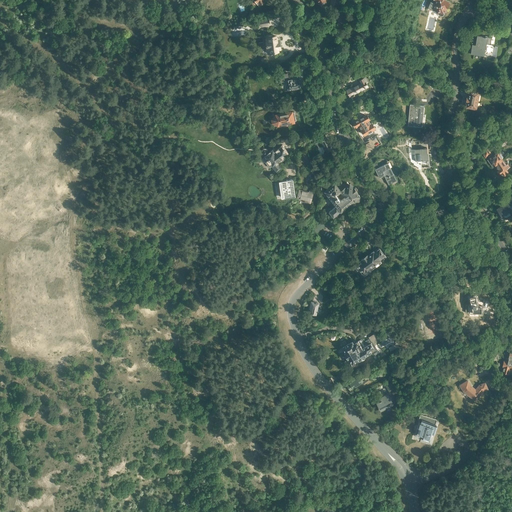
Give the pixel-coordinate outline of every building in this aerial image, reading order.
[(438,13),(438,14),(442,16),(443,15),(444,13),(445,12),(446,11),(447,10),(446,8),(450,1),(447,0),(431,0),(431,1),(428,7),(432,8),(431,10),(438,13)] [(268,17),(259,18),(260,25),(269,23),(268,17)] [(271,49),(272,54),(277,53),(277,51),(281,51),(280,49),(282,49),(281,40),(279,40),(278,35),(275,36),(269,37),(271,42),(269,43),(270,49),(271,49)] [(472,45),(471,54),(484,56),(486,42),(490,42),(490,36),(487,35),(487,37),(477,36),(476,46),(472,45)] [(374,41),(366,44),(369,51),(368,51),(371,57),(377,54),(374,49),(377,48),(374,41)] [(287,84),(288,90),(300,88),(299,80),(297,80),(296,79),(292,80),(292,79),(290,79),(289,73),(279,75),(281,82),(286,81),(287,83),(287,84)] [(361,83),(347,91),(349,96),(358,91),(358,92),(369,86),(367,83),(368,82),(368,81),(365,76),(359,80),(361,83)] [(477,108),(480,91),(469,89),(468,97),(467,97),(466,102),(467,102),(466,106),(472,107),(472,108),(473,108),(473,109),(474,109),(474,108),(475,108),(477,108)] [(410,104),(408,126),(422,127),(424,105),(410,104)] [(272,123),(276,125),(295,122),(295,121),(296,121),(294,112),(293,112),(293,111),(274,115),(271,119),(272,123)] [(360,118),(353,122),(359,131),(361,130),(363,133),(364,134),(365,135),(366,134),(368,133),(369,132),(369,133),(373,131),(372,130),(374,129),(374,127),(373,125),(371,124),(368,120),(369,117),(367,116),(365,115),(363,116),(363,115),(359,117),(360,118)] [(374,136),(370,139),(375,146),(379,143),(374,136)] [(320,140),(325,150),(332,147),(330,143),(329,143),(327,138),(320,140)] [(276,151),(275,149),(272,151),(270,148),(267,151),(266,150),(264,150),(262,151),(262,153),(265,157),(265,158),(276,171),(281,167),(277,162),(287,154),(282,147),(276,151)] [(487,147),(481,152),(485,159),(487,157),(489,159),(487,160),(492,166),(494,165),(502,159),(503,156),(501,153),(498,153),(498,152),(492,156),(491,154),(491,153),(487,147)] [(425,149),(410,150),(410,151),(410,153),(411,154),(414,154),(415,162),(427,161),(425,149)] [(502,159),(494,165),(498,170),(495,172),(499,177),(501,175),(504,179),(510,175),(506,169),(510,167),(508,164),(507,165),(502,159)] [(396,181),(390,168),(388,164),(374,170),(379,179),(384,176),(389,184),(396,181)] [(341,190),(335,183),(331,186),(325,191),(321,186),(318,188),(321,191),(320,191),(319,191),(320,194),(321,194),(322,193),(323,193),(334,207),(329,211),(333,217),(351,203),(352,202),(354,204),(360,199),(359,197),(360,196),(357,192),(357,191),(358,189),(356,187),(354,187),(351,183),(350,184),(350,183),(349,184),(347,180),(343,183),(341,181),(338,184),(342,189),(341,190)] [(290,200),(296,199),(295,198),(296,198),(293,183),(293,182),(293,181),(288,182),(288,183),(288,184),(281,185),(282,185),(277,186),(278,186),(279,194),(284,193),(285,199),(284,199),(284,200),(290,199),(291,200),(290,200)] [(320,194),(319,191),(317,192),(316,192),(314,191),(313,191),(312,191),(309,190),(309,192),(300,190),(298,197),(305,199),(305,202),(309,203),(310,200),(311,201),(311,199),(310,198),(311,193),(313,194),(315,194),(316,194),(318,194),(319,194),(320,194)] [(511,210),(506,200),(501,203),(502,205),(497,208),(499,212),(500,212),(500,213),(501,215),(502,215),(503,216),(503,217),(504,217),(505,217),(506,217),(511,214),(511,213),(511,210)] [(313,228),(317,233),(326,225),(323,221),(314,228),(313,228)] [(382,224),(388,233),(393,230),(387,221),(382,224)] [(371,269),(382,262),(380,260),(381,260),(380,259),(385,255),(380,248),(374,252),(373,250),(368,254),(368,253),(361,258),(361,259),(356,263),(354,265),(357,269),(360,268),(364,275),(371,270),(371,269)] [(470,304),(465,304),(465,312),(482,312),(482,306),(483,306),(483,302),(478,302),(476,294),(469,296),(470,304)] [(316,313),(320,314),(321,310),(317,309),(318,306),(317,306),(318,303),(312,302),(311,305),(309,313),(316,314),(316,313)] [(378,331),(369,337),(373,344),(382,338),(383,335),(380,334),(378,331)] [(355,347),(346,352),(345,352),(348,358),(349,358),(358,352),(358,351),(361,349),(363,348),(365,346),(363,343),(364,343),(364,342),(362,339),(358,341),(358,340),(357,341),(359,345),(356,348),(355,347)] [(363,348),(361,349),(365,357),(365,356),(365,357),(366,356),(365,356),(372,352),(371,349),(374,347),(371,342),(369,339),(364,342),(364,343),(363,343),(365,346),(363,348)] [(342,346),(346,352),(355,347),(356,348),(359,345),(357,341),(356,342),(356,340),(354,340),(347,343),(346,341),(343,341),(341,344),(343,346),(342,346)] [(365,357),(361,349),(358,351),(358,352),(349,358),(352,363),(354,362),(355,363),(356,363),(357,363),(358,362),(358,360),(359,360),(360,360),(362,360),(364,359),(365,357),(365,356),(365,357)] [(504,360),(502,368),(503,368),(502,372),(508,374),(508,373),(509,373),(510,370),(509,370),(509,368),(511,369),(511,358),(509,357),(508,361),(504,360)] [(347,385),(351,390),(362,382),(363,383),(368,379),(364,374),(360,377),(359,376),(347,385)] [(467,393),(476,400),(483,390),(488,388),(485,382),(479,385),(476,389),(471,385),(468,380),(461,386),(467,393)] [(392,382),(386,385),(389,390),(395,387),(392,382)] [(381,400),(376,403),(380,411),(394,404),(391,400),(394,398),(390,392),(379,398),(381,400)] [(419,427),(416,435),(424,437),(424,439),(429,440),(431,431),(434,432),(436,424),(437,419),(421,414),(419,421),(419,422),(417,426),(419,427)] [(466,437),(471,432),(461,423),(456,428),(454,427),(437,442),(440,445),(454,433),(456,435),(460,431),(466,437)]
